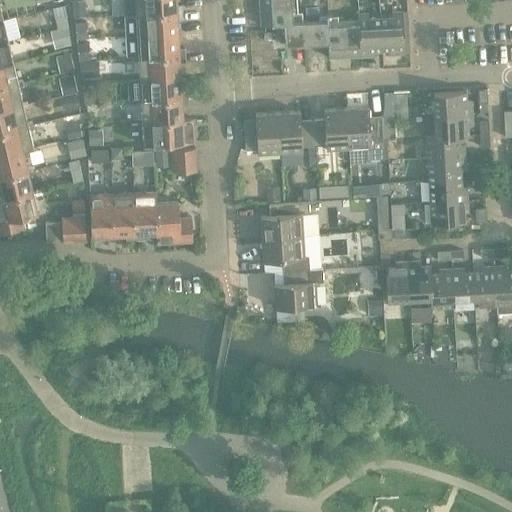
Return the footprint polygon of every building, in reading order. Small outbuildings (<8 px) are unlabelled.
[(83,0),(82,0),(72,1),(74,18),(85,17),(83,0)] [(123,0),(124,16),(132,15),(183,12),(183,5),(177,5),(176,0),(123,0)] [(259,0),(261,26),(284,24),(285,46),(328,43),(329,58),(361,56),(359,24),(358,24),(329,25),(329,15),(327,15),(327,21),(304,22),(304,21),(294,22),(292,0),(259,0)] [(392,17),(381,17),(383,50),(388,50),(389,54),(405,53),(403,11),(392,12),(392,17)] [(125,17),(126,37),(179,34),(178,19),(183,19),(183,12),(132,15),(132,17),(125,17)] [(357,19),(358,24),(359,24),(361,56),(377,55),(377,50),(383,50),(381,17),(369,18),(369,13),(358,14),(358,19),(357,19)] [(66,15),(54,18),(57,29),(69,26),(66,15)] [(0,43),(14,40),(13,37),(8,38),(4,20),(0,20),(0,43)] [(86,21),(76,23),(78,40),(88,38),(86,21)] [(58,29),(61,46),(71,44),(69,28),(58,29)] [(179,34),(126,37),(127,56),(134,56),(134,58),(186,55),(185,48),(179,48),(179,34)] [(14,40),(0,43),(0,65),(14,62),(10,44),(14,43),(14,40)] [(89,42),(77,43),(80,61),(91,60),(89,42)] [(71,54),(57,57),(61,73),(75,70),(71,54)] [(186,55),(134,58),(134,61),(139,61),(140,79),(181,77),(180,62),(186,62),(186,55)] [(97,60),(81,61),(82,77),(98,76),(97,60)] [(0,88),(24,83),(23,80),(18,81),(14,62),(0,65),(0,88)] [(76,74),(63,76),(66,94),(77,93),(78,92),(76,74)] [(137,101),(188,98),(188,91),(182,91),(181,77),(140,79),(128,80),(129,101),(137,101)] [(24,83),(0,88),(0,110),(24,105),(20,87),(24,86),(24,83)] [(488,103),(487,90),(479,90),(479,103),(488,103)] [(93,91),(85,92),(86,104),(94,103),(93,91)] [(434,93),(435,115),(472,113),(472,100),(467,101),(466,91),(434,93)] [(77,93),(62,97),(65,111),(80,107),(77,93)] [(188,98),(137,101),(137,104),(142,104),(143,122),(184,120),(184,119),(183,106),(188,105),(188,98)] [(0,132),(34,125),(33,122),(28,123),(24,105),(0,110),(0,132)] [(420,106),(411,106),(411,116),(421,116),(420,106)] [(369,107),(347,108),(349,149),(372,148),(371,143),(383,142),(382,116),(370,116),(369,107)] [(313,120),(315,146),(326,145),(327,151),(349,149),(347,108),(324,110),(325,119),(313,120)] [(300,111),(278,113),(280,154),(303,152),(303,147),(315,146),(313,120),(301,121),(300,111)] [(244,124),(246,151),(258,150),(258,155),(280,154),(278,113),(256,114),(256,124),(244,124)] [(435,115),(436,136),(436,137),(459,135),(459,137),(469,136),(468,126),(473,126),(472,113),(435,115)] [(184,120),(143,122),(144,145),(195,142),(194,118),(184,119),(184,120)] [(480,122),(481,134),(490,134),(489,121),(480,122)] [(79,123),(68,125),(70,138),(82,136),(79,123)] [(34,125),(0,132),(0,154),(24,150),(34,148),(30,129),(34,128),(34,125)] [(101,129),(89,129),(90,145),(102,145),(101,129)] [(490,134),(481,134),(481,147),(490,147),(490,134)] [(427,136),(428,159),(465,157),(464,144),(460,144),(459,137),(459,135),(436,137),(436,136),(427,136)] [(83,138),(69,141),(73,158),(87,155),(83,138)] [(124,147),(112,148),(113,159),(121,158),(125,155),(124,147)] [(172,150),(172,161),(196,160),(196,148),(172,150)] [(108,149),(91,149),(92,162),(109,162),(108,149)] [(0,177),(33,169),(32,166),(28,167),(24,150),(0,154),(0,177)] [(171,150),(156,151),(157,166),(171,165),(171,150)] [(154,151),(146,151),(147,165),(155,164),(154,151)] [(465,157),(428,159),(429,180),(461,179),(461,170),(466,170),(465,157)] [(196,160),(172,161),(173,173),(197,171),(196,160)] [(474,165),(474,178),(483,178),(482,165),(474,165)] [(33,169),(0,177),(0,199),(33,191),(29,173),(34,172),(33,169)] [(80,169),(70,171),(73,183),(83,180),(80,169)] [(483,178),(474,178),(475,191),(484,190),(483,178)] [(461,179),(429,180),(430,202),(467,200),(467,187),(462,188),(461,179)] [(317,187),(303,188),(304,201),(309,201),(318,200),(317,187)] [(279,189),(267,189),(268,202),(280,201),(279,189)] [(33,191),(0,199),(0,231),(1,235),(24,229),(22,217),(38,213),(33,191)] [(157,192),(134,193),(137,239),(147,239),(147,233),(157,233),(158,233),(157,202),(157,192)] [(134,193),(113,194),(115,235),(116,235),(127,234),(127,240),(137,239),(134,193)] [(115,235),(113,194),(90,195),(93,236),(105,236),(105,241),(117,241),(116,235),(115,235)] [(467,200),(430,202),(432,224),(464,223),(463,213),(468,213),(467,200)] [(85,212),(84,201),(73,201),(74,213),(85,212)] [(158,233),(157,233),(158,243),(194,241),(192,217),(180,218),(179,201),(157,202),(158,233)] [(261,216),(262,238),(303,236),(302,215),(310,214),(309,201),(304,201),(270,203),(270,215),(261,216)] [(389,209),(378,209),(379,228),(389,228),(389,209)] [(485,209),(476,209),(476,222),(485,221),(485,209)] [(75,241),(74,217),(62,218),(64,242),(75,241)] [(85,217),(74,217),(75,241),(87,241),(85,217)] [(419,228),(406,229),(407,238),(419,237),(419,228)] [(407,238),(406,229),(393,229),(394,238),(407,238)] [(303,236),(262,238),(264,261),(283,260),(283,271),(310,270),(309,257),(304,257),(303,236)] [(494,257),(493,248),(481,249),(481,258),(494,257)] [(506,248),(493,248),(494,257),(507,257),(506,248)] [(463,250),(450,251),(451,260),(463,259),(463,250)] [(451,260),(450,251),(438,252),(438,261),(451,260)] [(410,299),(408,261),(395,262),(395,267),(386,268),(388,300),(410,299)] [(421,261),(408,261),(410,299),(430,297),(431,297),(430,275),(431,274),(431,265),(421,265),(421,261)] [(507,265),(495,266),(497,303),(511,302),(511,269),(508,270),(507,265)] [(482,272),(473,272),(475,305),(497,303),(495,266),(482,267),(482,272)] [(431,297),(430,297),(431,307),(454,306),(452,268),(439,269),(439,274),(431,274),(430,275),(431,297)] [(464,268),(452,268),(454,306),(475,305),(473,272),(465,273),(464,268)] [(310,270),(283,271),(284,283),(274,284),(276,307),(317,305),(316,283),(324,282),(323,269),(310,270)] [(382,299),(369,300),(370,316),(383,315),(382,299)]
